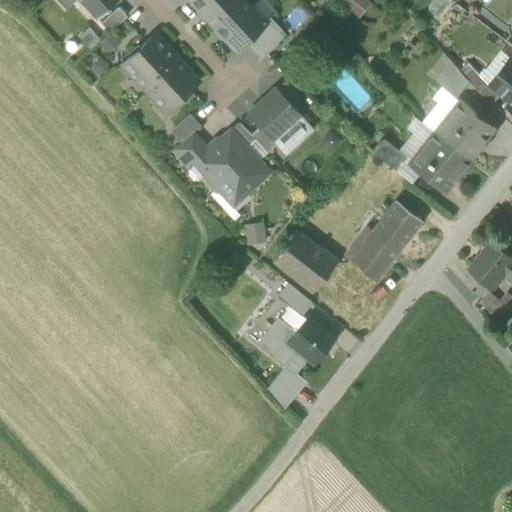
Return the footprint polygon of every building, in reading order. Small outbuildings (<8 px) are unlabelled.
[(56,0),(65,9),(74,0),(56,0)] [(78,0),(96,19),(116,0),(78,0)] [(189,0),(211,24),(236,0),(189,0)] [(250,7),(242,0),(236,0),(211,24),(235,51),(244,42),(264,24),(262,21),(250,7)] [(265,0),(257,0),(250,7),(262,21),(263,20),(265,22),(269,17),(276,11),(265,0)] [(371,3),(367,0),(342,0),(339,4),(358,19),(371,3)] [(443,0),(434,0),(427,9),(438,18),(449,4),(443,0)] [(126,16),(117,7),(100,23),(108,32),(126,16)] [(244,42),(260,60),(275,46),(285,34),(269,17),(265,22),(263,20),(262,21),(264,24),(244,42)] [(98,40),(88,29),(79,37),(89,48),(98,40)] [(120,44),(110,33),(98,44),(109,54),(120,44)] [(133,77),(143,88),(176,58),(154,35),(122,64),(133,77)] [(479,77),(489,86),(510,60),(500,52),(479,77)] [(434,79),(449,61),(442,54),(426,72),(434,79)] [(108,64),(100,58),(92,62),(92,71),(99,76),(107,72),(108,64)] [(197,82),(176,58),(143,88),(157,103),(167,93),(175,102),(197,82)] [(504,98),(511,103),(511,62),(510,60),(489,86),(500,94),(504,98)] [(442,86),(455,96),(467,80),(458,71),(449,61),(434,79),(442,86)] [(467,80),(470,84),(477,76),(467,64),(458,71),(467,80)] [(479,77),(477,76),(470,84),(491,106),(500,94),(489,86),(479,77)] [(133,97),(143,88),(133,77),(122,86),(133,97)] [(276,89),(291,106),(300,98),(284,81),(276,89)] [(421,122),(431,131),(445,116),(459,99),(455,96),(442,86),(431,98),(437,103),(421,122)] [(259,127),(271,140),(299,115),(275,89),(247,115),(259,127)] [(167,93),(157,103),(165,111),(175,102),(167,93)] [(504,98),(500,94),(491,106),(495,110),(504,98)] [(450,120),(438,136),(465,157),(476,143),(480,145),(495,126),(460,98),(459,99),(445,116),(450,120)] [(170,132),(180,143),(192,133),(200,126),(189,114),(170,132)] [(312,129),(299,115),(271,140),(275,145),(284,155),(312,129)] [(445,116),(431,131),(438,136),(450,120),(445,116)] [(420,145),(431,131),(421,122),(415,117),(405,128),(412,134),(397,153),(404,159),(407,161),(420,145)] [(230,131),(245,148),(254,140),(250,135),(238,123),(230,131)] [(254,140),(266,153),(275,145),(271,140),(259,127),(250,135),(254,140)] [(342,140),(329,130),(320,143),(332,152),(342,140)] [(217,188),(226,198),(233,192),(245,193),(267,172),(257,161),(245,148),(230,131),(208,151),(194,164),(195,164),(205,175),(205,181),(214,190),(217,188)] [(467,159),(465,157),(438,136),(431,131),(420,145),(425,149),(413,165),(432,180),(441,187),(453,172),(456,174),(467,159)] [(208,151),(192,133),(180,143),(172,151),(184,164),(194,164),(208,151)] [(254,140),(245,148),(257,161),(266,153),(254,140)] [(373,154),(395,171),(404,159),(397,153),(382,142),(373,154)] [(465,157),(467,159),(480,145),(476,143),(465,157)] [(407,161),(413,165),(425,149),(420,145),(407,161)] [(407,161),(404,159),(395,171),(423,192),(432,180),(413,165),(407,161)] [(453,172),(441,187),(443,189),(456,174),(453,172)] [(226,198),(217,188),(214,190),(209,194),(234,220),(241,214),(232,205),(226,198)] [(232,205),(245,193),(233,192),(226,198),(232,205)] [(344,257),(375,282),(422,221),(391,197),(344,257)] [(262,222),(242,225),(245,245),(265,242),(262,222)] [(270,259),(310,292),(335,263),(295,230),(270,259)] [(504,275),(511,281),(511,257),(494,242),(472,270),(494,288),(504,275)] [(216,260),(224,267),(225,266),(237,252),(238,251),(229,244),(216,260)] [(247,261),(237,252),(225,266),(235,275),(247,261)] [(288,307),(300,317),(311,303),(287,284),(276,298),(288,307)] [(485,300),(507,318),(511,312),(511,291),(506,287),(499,296),(492,291),(485,300)] [(294,332),(304,320),(300,317),(288,307),(278,320),(294,332)] [(304,320),(294,332),(286,342),(307,359),(313,363),(332,340),(305,319),(304,320)] [(295,374),(307,359),(286,342),(294,332),(278,320),(258,345),(285,366),(295,374)] [(265,391),(282,410),(302,385),(292,377),(295,374),(285,366),(265,391)] [(305,382),(295,374),(292,377),(302,385),(305,382)]
